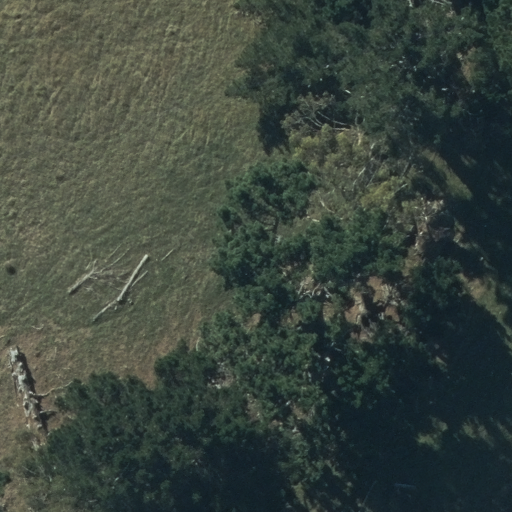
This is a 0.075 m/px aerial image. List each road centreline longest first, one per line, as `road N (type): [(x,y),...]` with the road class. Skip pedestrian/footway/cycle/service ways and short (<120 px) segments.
road 1 (track): [(0,253),(220,174),(346,144),(505,182)]
road 2 (track): [(407,511),(511,162)]
